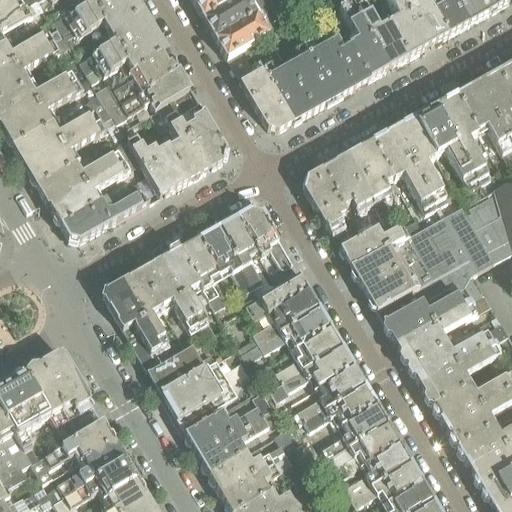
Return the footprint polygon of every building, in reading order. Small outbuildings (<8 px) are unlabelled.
[(108,39),(142,19),(130,0),(84,0),(90,9),(56,30),(65,45),(75,39),(78,44),(102,29),(108,39)] [(202,27),(246,0),(203,0),(191,8),(202,27)] [(214,47),(283,6),(279,0),(267,0),(259,5),(256,0),(246,0),(202,27),(214,47)] [(408,65),(388,30),(380,34),(360,0),(345,0),(350,8),(339,14),(357,47),(349,51),(368,87),(408,65)] [(447,43),(431,12),(428,7),(419,12),(412,0),(382,0),(397,25),(388,30),(408,65),(447,43)] [(467,31),(449,0),(435,0),(440,7),(431,12),(447,43),(467,31)] [(488,20),(476,0),(449,0),(467,31),(488,20)] [(476,0),(488,20),(508,9),(503,0),(476,0)] [(0,43),(0,41),(32,21),(30,18),(40,12),(37,6),(33,2),(23,8),(19,3),(0,13),(0,55),(5,52),(0,43)] [(267,42),(262,34),(262,33),(290,16),(283,6),(214,47),(226,67),(238,86),(260,73),(258,70),(250,74),(245,64),(253,60),(255,64),(262,60),(256,49),(267,42)] [(165,58),(155,42),(142,19),(108,39),(114,48),(78,70),(85,81),(85,80),(95,98),(102,95),(97,86),(126,68),(131,78),(165,58)] [(287,41),(282,32),(269,40),(274,48),(287,41)] [(23,81),(69,54),(63,43),(52,50),(52,49),(61,43),(55,34),(46,40),(10,61),(5,52),(0,55),(0,109),(29,92),(23,81)] [(368,87),(349,51),(345,44),(336,49),(329,54),(353,96),(368,87)] [(353,96),(329,54),(317,60),(311,50),(303,55),(332,107),(353,96)] [(332,107),(303,55),(295,59),(301,69),(288,76),(312,119),(332,107)] [(109,122),(178,81),(165,58),(131,78),(107,93),(106,92),(102,95),(95,98),(94,99),(109,122)] [(312,119),(288,76),(276,83),(269,71),(261,76),(291,130),(312,119)] [(511,71),(496,80),(511,107),(511,71)] [(291,130),(261,76),(260,73),(238,86),(266,135),(266,136),(277,139),(277,138),(291,130)] [(55,115),(90,93),(85,85),(77,91),(71,80),(35,101),(29,92),(0,109),(0,133),(12,154),(60,124),(55,115)] [(511,130),(507,122),(511,119),(511,107),(496,80),(455,103),(476,139),(485,134),(501,162),(511,155),(511,130)] [(162,123),(192,104),(178,81),(109,122),(110,123),(114,130),(119,138),(126,134),(121,126),(149,110),(154,118),(157,116),(162,123)] [(489,185),(467,146),(477,140),(476,139),(455,103),(414,126),(435,164),(444,158),(466,197),(489,185)] [(224,159),(192,104),(162,123),(177,149),(168,154),(188,188),(221,169),(224,159)] [(79,153),(106,137),(105,136),(114,130),(110,123),(100,129),(98,125),(104,121),(101,116),(94,120),(67,135),(60,124),(12,154),(36,193),(85,165),(79,153)] [(447,208),(425,169),(435,164),(414,126),(372,149),(392,187),(393,187),(403,182),(424,221),(435,214),(439,212),(447,208)] [(188,188),(168,154),(167,153),(156,159),(153,154),(145,159),(135,143),(126,149),(146,182),(158,205),(188,188)] [(92,199),(126,179),(133,190),(146,182),(126,149),(108,160),(110,164),(90,175),(85,165),(36,193),(59,233),(98,210),(92,199)] [(390,202),(384,191),(392,187),(372,149),(322,177),(342,215),(350,210),(356,221),(373,212),(384,231),(394,226),(383,206),(390,202)] [(342,215),(322,177),(305,186),(303,197),(332,246),(339,257),(360,245),(353,233),(343,239),(344,235),(338,224),(345,220),(342,215)] [(104,206),(98,210),(59,233),(67,246),(67,247),(78,250),(78,249),(158,205),(146,182),(133,190),(125,195),(131,206),(112,218),(104,206)] [(511,190),(504,190),(493,196),(500,222),(511,259),(511,261),(511,190)] [(468,284),(511,259),(500,222),(496,223),(490,203),(481,208),(478,204),(465,211),(470,219),(465,222),(460,214),(444,223),(441,225),(421,236),(349,275),(367,305),(384,334),(468,284)] [(439,212),(435,214),(441,225),(444,223),(439,212)] [(298,283),(261,221),(261,220),(250,217),(250,218),(237,225),(257,258),(260,263),(269,258),(280,275),(270,281),(278,294),(298,283)] [(267,300),(247,264),(257,258),(237,225),(217,236),(258,305),(267,300)] [(349,275),(421,236),(415,226),(381,245),(377,236),(360,245),(339,257),(338,257),(344,266),(345,266),(347,267),(350,271),(349,275)] [(258,305),(217,236),(198,247),(218,281),(228,275),(249,310),(258,305)] [(209,286),(218,281),(198,247),(178,258),(198,292),(214,318),(224,312),(209,286)] [(214,340),(191,300),(187,299),(198,292),(178,258),(140,279),(161,314),(171,308),(172,312),(189,341),(198,336),(204,346),(214,340)] [(169,353),(152,324),(149,321),(161,314),(140,279),(107,298),(106,297),(103,308),(104,308),(146,380),(166,368),(160,358),(169,353)] [(271,317),(306,297),(298,283),(278,294),(267,300),(258,305),(249,310),(244,313),(253,327),(271,317)] [(480,303),(468,284),(384,334),(407,374),(445,351),(440,342),(479,320),(478,319),(487,313),(481,302),(480,303)] [(240,361),(317,315),(306,297),(271,317),(277,326),(251,341),(253,345),(236,355),(240,361)] [(294,355),(328,334),(317,315),(240,361),(244,370),(262,359),(263,361),(289,346),(294,355)] [(464,383),(503,360),(496,349),(506,343),(499,331),(489,337),(489,338),(450,360),(445,351),(407,374),(431,414),(469,392),(464,383)] [(271,395),(340,354),(328,334),(294,355),(300,365),(258,390),(263,399),(271,395)] [(158,400),(214,368),(210,361),(199,368),(191,353),(166,368),(146,380),(158,400)] [(317,393),(352,374),(340,354),(271,395),(276,404),(285,399),(286,399),(312,384),(317,393)] [(101,429),(60,360),(41,371),(38,372),(25,380),(49,423),(65,450),(101,429)] [(211,418),(235,404),(214,368),(158,400),(183,442),(214,424),(211,418)] [(303,428),(363,393),(352,374),(317,393),(323,403),(293,421),(299,430),(303,428)] [(488,424),(511,409),(511,378),(474,401),(469,392),(431,414),(455,455),(493,432),(488,424)] [(32,454),(25,441),(30,438),(28,435),(49,423),(25,380),(0,393),(0,478),(25,464),(29,470),(30,470),(31,471),(38,467),(31,455),(32,454)] [(341,433),(375,413),(363,393),(303,428),(308,437),(328,426),(335,437),(341,433)] [(195,462),(273,417),(267,407),(227,431),(221,420),(214,424),(183,442),(195,462)] [(326,467),(386,432),(375,413),(341,433),(346,441),(320,457),(322,461),(326,467)] [(245,460),(238,449),(278,426),(273,417),(195,462),(207,483),(245,460)] [(79,468),(112,448),(101,429),(65,450),(39,466),(46,477),(74,461),(79,468)] [(363,470),(397,451),(386,432),(326,467),(314,475),(320,483),(331,476),(358,461),(363,470)] [(511,434),(499,442),(493,432),(455,455),(480,496),(511,477),(511,434)] [(219,502),(296,455),(285,436),(273,443),(279,453),(250,470),(245,460),(207,483),(219,502)] [(52,510),(124,467),(112,448),(79,468),(83,476),(55,493),(46,499),(49,505),(52,510)] [(349,505),(409,470),(397,451),(363,470),(369,480),(343,495),(349,505)] [(262,490),(291,472),(290,471),(301,464),(296,455),(219,502),(224,511),(248,511),(268,500),(262,490)] [(5,497),(25,484),(20,475),(24,473),(25,474),(29,472),(28,471),(29,470),(25,464),(0,478),(0,509),(9,504),(5,497)] [(102,507),(135,487),(124,467),(52,510),(53,511),(76,511),(97,499),(102,507)] [(386,509),(420,489),(409,470),(349,505),(337,511),(349,511),(352,511),(358,511),(380,499),(386,509)] [(511,511),(511,477),(480,496),(489,511),(511,511)] [(0,511),(36,511),(49,505),(46,499),(38,486),(27,492),(32,500),(13,511),(9,504),(0,509),(0,511)] [(137,511),(147,507),(135,487),(102,507),(104,511),(137,511)] [(426,511),(432,509),(420,489),(386,509),(387,511),(426,511)] [(292,511),(287,503),(276,509),(270,499),(268,500),(248,511),(292,511)]
